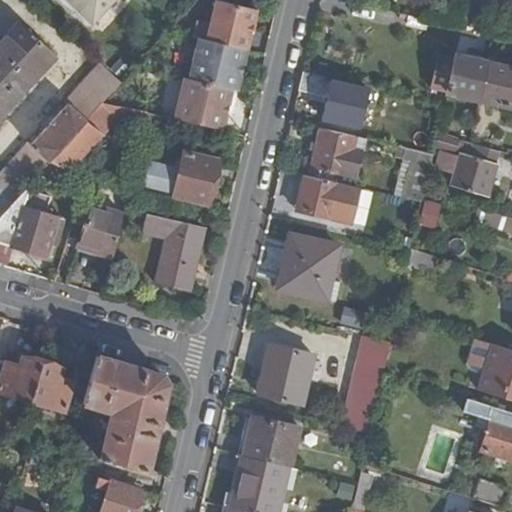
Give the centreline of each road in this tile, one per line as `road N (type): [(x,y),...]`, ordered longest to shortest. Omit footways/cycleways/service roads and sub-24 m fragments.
road 1 (residential): [(301,0),(215,359)]
road 2 (residential): [(215,359),(0,293)]
road 3 (residential): [(215,359),(178,511)]
